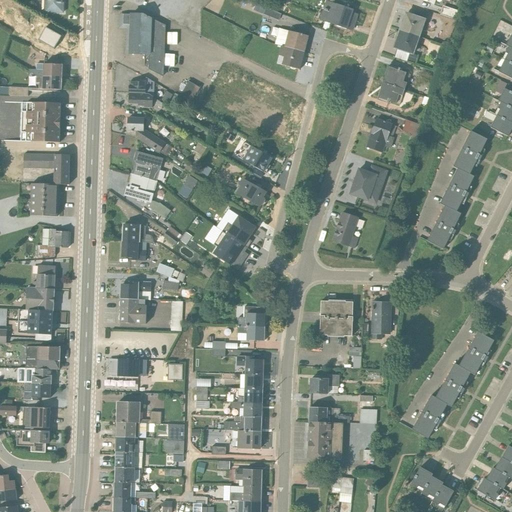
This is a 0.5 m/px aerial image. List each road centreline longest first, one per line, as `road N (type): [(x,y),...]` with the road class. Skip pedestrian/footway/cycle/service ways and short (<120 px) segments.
road 1 (secondary): [(97,0),(81,468)]
road 2 (residential): [(370,59),(328,45),(323,57),(272,263),(301,274)]
road 3 (residential): [(282,511),(287,360),(301,274)]
road 4 (residential): [(301,274),(370,59)]
road 5 (unknown): [(486,292),(398,433)]
road 6 (residential): [(397,276),(450,147)]
road 7 (residential): [(511,375),(463,463),(441,451)]
